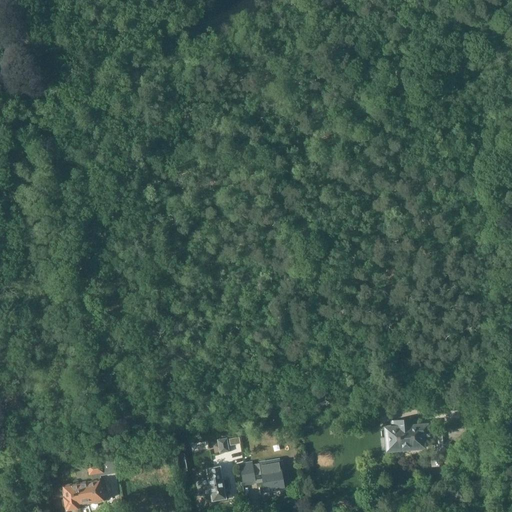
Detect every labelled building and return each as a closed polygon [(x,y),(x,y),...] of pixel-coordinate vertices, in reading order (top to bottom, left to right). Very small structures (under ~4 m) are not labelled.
[(388,450),(392,450),(393,451),(396,450),(397,450),(414,448),(415,449),(419,448),(420,448),(423,448),(422,435),(427,435),(426,426),(415,427),(414,421),(392,423),(393,425),(386,426),(386,429),(381,430),(382,438),(387,438),(388,450)] [(453,440),(466,440),(465,428),(438,429),(439,450),(448,450),(448,448),(454,448),(453,440)] [(227,437),(217,439),(220,453),(230,451),(227,437)] [(177,454),(180,472),(188,470),(185,453),(177,454)] [(264,492),(284,489),(279,459),(259,463),(259,464),(252,465),(251,462),(240,465),(243,482),(255,480),(254,476),(261,475),(262,479),(265,478),(266,482),(263,482),(264,492)] [(65,498),(62,500),(63,506),(66,507),(67,510),(79,508),(78,504),(93,502),(94,503),(98,502),(99,501),(102,500),(98,481),(97,473),(102,472),(102,476),(117,473),(114,460),(100,463),(101,465),(89,467),(90,474),(91,474),(93,482),(63,487),(65,498)] [(208,480),(197,482),(199,495),(205,495),(206,502),(212,501),(212,502),(226,499),(224,490),(229,489),(228,479),(223,480),(220,467),(206,469),(208,480)] [(141,486),(145,511),(150,511),(166,509),(163,488),(172,486),(170,471),(149,474),(151,484),(141,486)]
